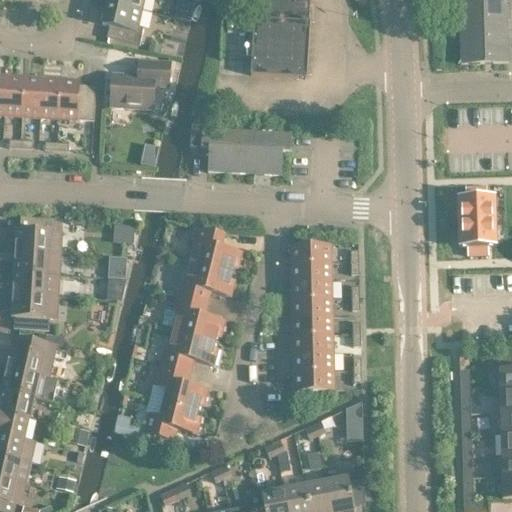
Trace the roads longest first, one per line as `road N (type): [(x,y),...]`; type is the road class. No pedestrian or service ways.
road 1 (tertiary): [(414,511),(406,211)]
road 2 (residential): [(278,204),(0,190)]
road 3 (residential): [(235,422),(278,204)]
